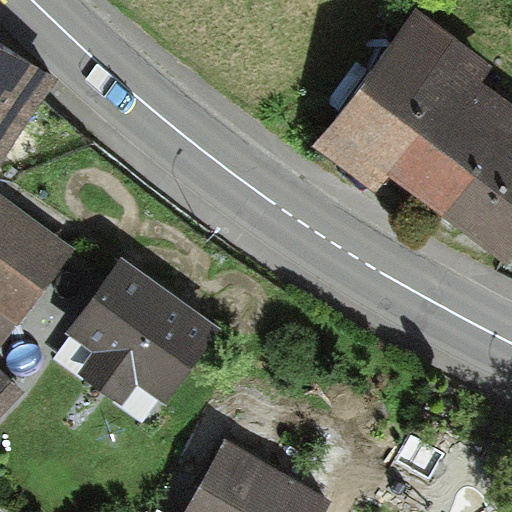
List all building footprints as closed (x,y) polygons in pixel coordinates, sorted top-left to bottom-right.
[(456,213),(505,248),(511,237),(511,85),(480,62),(491,46),(427,0),(396,0),(300,133),(383,194),(399,172),(456,213)] [(0,160),(61,58),(0,22),(0,160)] [(0,340),(73,237),(0,186),(0,407),(23,382),(0,359),(0,340)] [(217,311),(123,245),(100,277),(70,319),(96,338),(81,360),(124,391),(140,368),(164,385),(217,311)] [(277,459),(225,430),(179,511),(312,511),(326,487),(277,459)]
